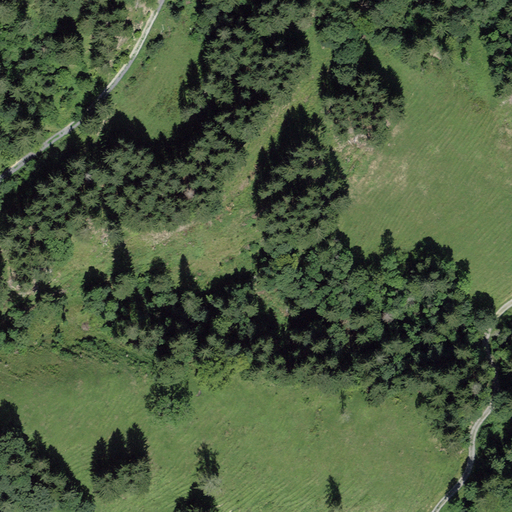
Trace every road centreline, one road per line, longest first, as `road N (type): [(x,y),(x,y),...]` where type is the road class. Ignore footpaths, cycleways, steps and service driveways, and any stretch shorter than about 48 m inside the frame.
road 1 (track): [(162,0),(128,64),(89,110),(0,180)]
road 2 (track): [(511,364),(491,334),(487,413),(467,473),(436,511)]
